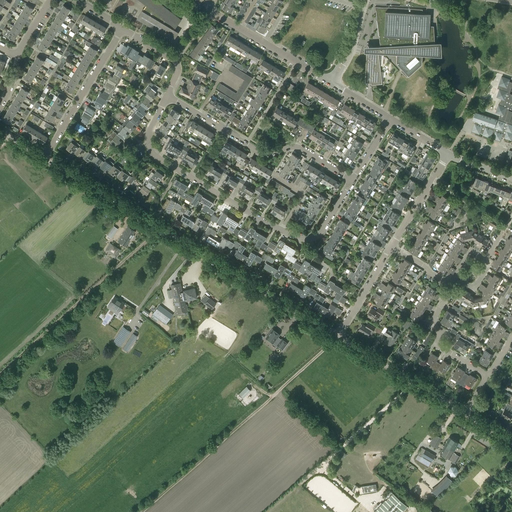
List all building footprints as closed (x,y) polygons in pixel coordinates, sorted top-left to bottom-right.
[(116,14),(124,1),(122,0),(118,0),(111,12),(116,14)] [(180,21),(153,0),(138,0),(146,6),(142,12),(141,11),(137,19),(169,38),(170,39),(171,39),(173,38),(174,38),(175,37),(175,35),(176,34),(175,33),(174,32),(173,31),(173,30),(174,28),(180,21)] [(223,4),(223,5),(221,4),(219,7),(230,14),(234,8),(232,7),(231,7),(223,2),(223,3),(223,4)] [(275,11),(278,6),(271,2),(268,7),(275,11)] [(29,14),(33,9),(26,5),(22,10),(29,14)] [(67,15),(70,10),(63,6),(60,11),(67,15)] [(272,17),(275,11),(268,7),(265,12),(265,13),(272,17)] [(431,55),(431,44),(434,44),(434,42),(433,26),(429,26),(429,14),(421,14),(422,9),(374,7),(379,47),(368,47),(368,51),(366,51),(364,83),(370,83),(371,85),(381,84),(381,82),(382,83),(383,72),(379,72),(379,66),(380,66),(381,55),(377,55),(377,52),(396,53),(395,63),(407,76),(408,76),(421,65),(422,54),(431,55)] [(26,20),(29,14),(22,10),(19,15),(26,20)] [(63,21),(67,15),(60,11),(56,16),(63,21)] [(269,22),(272,17),(265,13),(265,12),(263,11),(261,13),(264,15),(262,18),(269,22)] [(23,25),(26,20),(19,15),(16,20),(23,25)] [(60,26),(63,21),(56,16),(53,21),(60,26)] [(86,26),(90,19),(85,16),(80,23),(86,26)] [(259,16),(256,22),(266,27),(269,22),(262,18),(259,16)] [(91,29),(95,22),(90,19),(86,26),(91,29)] [(20,30),(23,25),(16,20),(13,26),(20,30)] [(57,31),(60,26),(53,21),(50,27),(57,31)] [(96,32),(100,25),(95,22),(91,29),(96,32)] [(262,33),(266,27),(256,22),(252,27),(262,33)] [(20,30),(13,26),(11,25),(9,27),(11,28),(10,31),(17,35),(20,30)] [(102,35),(106,28),(100,25),(96,32),(102,35)] [(215,35),(218,30),(211,25),(208,30),(215,35)] [(54,36),(57,31),(50,27),(47,32),(54,36)] [(211,40),(215,35),(208,30),(204,34),(211,40)] [(13,41),(17,35),(10,31),(6,36),(13,41)] [(51,41),(54,36),(47,32),(44,37),(51,41)] [(207,45),(211,40),(204,34),(201,40),(207,45)] [(230,46),(235,39),(229,36),(225,43),(230,46)] [(48,47),(51,41),(44,37),(40,42),(48,47)] [(235,49),(240,42),(235,39),(230,46),(235,49)] [(204,49),(207,45),(201,40),(197,44),(204,49)] [(44,52),(48,47),(40,42),(37,48),(44,52)] [(93,56),(97,51),(93,49),(95,46),(88,42),(86,45),(89,47),(86,52),(93,56)] [(241,52),(245,45),(240,42),(235,49),(241,52)] [(431,44),(431,55),(441,55),(440,42),(434,42),(434,44),(431,44)] [(200,55),(204,49),(197,44),(193,49),(200,55)] [(133,49),(127,45),(126,47),(123,46),(119,53),(124,56),(125,54),(128,56),(129,56),(133,49)] [(246,56),(250,48),(245,45),(241,52),(246,56)] [(251,59),(256,52),(250,48),(246,56),(251,59)] [(135,63),(140,56),(137,54),(138,52),(133,49),(129,56),(128,56),(127,58),(130,60),(135,63)] [(196,60),(200,55),(193,49),(190,55),(196,60)] [(57,63),(62,55),(57,52),(55,56),(56,56),(55,58),(50,55),(49,58),(57,63)] [(90,62),(93,56),(86,52),(83,57),(90,62)] [(257,62),(261,55),(256,52),(251,59),(257,62)] [(149,58),(144,55),(142,57),(140,56),(135,63),(140,65),(141,63),(145,66),(149,58)] [(40,66),(44,61),(37,57),(33,62),(40,66)] [(87,67),(90,62),(83,57),(80,62),(87,67)] [(55,66),(57,64),(47,58),(45,60),(55,66)] [(152,73),(156,65),(153,64),(154,61),(149,58),(145,66),(148,68),(147,70),(152,73)] [(263,70),(268,63),(263,60),(258,67),(261,69),(259,71),(262,73),(263,70)] [(37,72),(40,66),(33,62),(30,67),(37,72)] [(84,72),(87,67),(80,62),(77,68),(84,72)] [(268,73),(273,66),(268,63),(263,70),(268,73)] [(121,78),(121,77),(123,74),(121,73),(123,69),(116,65),(113,71),(115,72),(114,74),(121,78)] [(166,68),(160,65),(159,67),(156,65),(152,73),(156,75),(159,77),(160,75),(161,76),(166,68)] [(181,88),(179,92),(194,99),(200,85),(199,85),(201,81),(204,83),(206,78),(205,78),(208,71),(197,66),(195,70),(193,73),(194,73),(190,81),(190,80),(187,86),(185,90),(184,89),(181,88)] [(274,77),(278,69),(273,66),(268,73),(274,77)] [(34,77),(37,72),(30,67),(27,73),(34,77)] [(81,77),(84,72),(77,68),(74,73),(81,77)] [(278,82),(279,80),(284,72),(278,69),(274,77),(272,79),(278,82)] [(215,81),(219,75),(213,71),(210,77),(215,81)] [(31,82),(34,77),(27,73),(24,78),(31,82)] [(78,83),(81,77),(74,73),(70,78),(78,83)] [(121,78),(114,74),(112,77),(110,76),(107,81),(116,87),(118,84),(121,78)] [(249,83),(252,79),(244,74),(241,79),(244,81),(244,80),(249,83)] [(511,87),(511,82),(509,81),(509,79),(501,77),(499,85),(501,85),(500,89),(499,89),(497,97),(501,99),(499,104),(498,104),(495,112),(500,114),(498,119),(490,116),(476,111),(473,120),(475,121),(472,131),(480,134),(480,133),(483,134),(482,134),(491,137),(493,137),(493,138),(500,141),(502,136),(505,136),(504,138),(511,140),(511,137),(511,132),(511,94),(509,93),(511,87)] [(74,88),(78,83),(70,78),(67,83),(74,88)] [(111,95),(114,90),(116,87),(107,81),(103,87),(105,88),(104,91),(111,95)] [(310,85),(307,84),(308,83),(307,82),(303,90),(308,94),(312,87),(313,86),(310,84),(310,85)] [(71,93),(74,88),(67,83),(64,89),(71,93)] [(270,89),(263,84),(261,87),(258,86),(257,88),(267,94),(270,89)] [(154,99),(156,97),(153,95),(155,92),(148,87),(145,91),(147,93),(145,95),(151,101),(154,98),(154,99)] [(315,88),(312,87),(308,94),(313,97),(317,90),(318,89),(316,87),(315,88)] [(25,98),(28,92),(21,88),(18,93),(25,98)] [(264,99),(267,94),(257,88),(255,90),(256,91),(255,93),(264,99)] [(320,91),(317,90),(313,97),(311,99),(314,101),(315,98),(318,100),(322,93),(323,92),(321,90),(320,91)] [(111,95),(104,91),(102,94),(100,92),(97,97),(104,102),(106,99),(108,100),(111,95)] [(235,94),(233,92),(230,97),(238,102),(241,97),(236,94),(235,94)] [(22,103),(25,98),(18,93),(15,98),(22,103)] [(261,104),(264,99),(255,93),(254,94),(257,95),(254,100),(253,100),(261,104)] [(325,94),(322,93),(318,100),(323,103),(328,96),(328,95),(326,93),(325,94)] [(138,103),(139,104),(140,104),(146,109),(148,106),(149,107),(151,105),(148,103),(150,100),(151,101),(145,95),(144,96),(143,94),(137,102),(138,103)] [(61,106),(64,101),(57,96),(54,102),(61,106)] [(330,98),(328,96),(323,103),(328,106),(333,99),(333,98),(331,96),(330,98)] [(101,111),(104,107),(102,106),(104,102),(97,97),(94,103),(95,104),(94,107),(101,111)] [(19,108),(22,103),(15,98),(11,104),(19,108)] [(216,101),(211,98),(206,106),(211,109),(216,101)] [(216,112),(221,104),(218,103),(220,100),(218,98),(216,101),(211,109),(216,112)] [(257,110),(261,104),(253,100),(254,100),(251,98),(248,103),(250,105),(257,110)] [(335,101),(333,99),(328,106),(334,109),(338,101),(336,99),(335,101)] [(44,110),(46,108),(40,105),(40,104),(41,101),(38,100),(35,105),(44,110)] [(58,111),(61,106),(54,102),(50,107),(58,111)] [(138,103),(135,108),(137,109),(135,112),(141,117),(144,115),(146,113),(143,111),(145,109),(146,109),(140,104),(139,104),(138,103)] [(16,113),(19,108),(11,104),(8,109),(16,113)] [(222,115),(226,108),(221,104),(216,112),(222,115)] [(349,107),(347,106),(344,104),(342,107),(340,106),(336,111),(336,112),(338,114),(343,117),(344,115),(348,108),(349,109),(349,107)] [(101,111),(94,107),(90,105),(89,108),(87,107),(84,112),(91,116),(93,117),(95,114),(97,109),(101,111)] [(254,115),(257,110),(250,105),(247,110),(254,115)] [(55,117),(58,111),(50,107),(47,112),(55,117)] [(277,118),(282,111),(276,107),(272,115),(277,118)] [(227,118),(232,111),(226,108),(222,115),(227,118)] [(351,110),(349,109),(348,108),(344,115),(349,118),(354,111),(354,112),(354,110),(352,109),(351,110)] [(12,119),(16,113),(8,109),(5,114),(12,119)] [(175,119),(178,114),(171,109),(169,114),(175,119)] [(251,120),(254,115),(247,110),(244,115),(251,120)] [(135,112),(134,111),(130,115),(127,118),(134,124),(136,126),(139,123),(139,124),(141,121),(139,120),(141,117),(141,118),(141,117),(135,112)] [(282,121),(287,114),(282,111),(277,118),(282,121)] [(356,113),(354,112),(354,111),(349,118),(354,121),(359,113),(357,112),(356,113)] [(51,122),(55,117),(47,112),(44,118),(51,122)] [(81,121),(88,125),(91,121),(93,117),(91,116),(84,112),(80,117),(82,119),(81,121)] [(362,116),(359,115),(360,114),(359,113),(354,121),(355,122),(353,125),(355,126),(357,123),(360,124),(364,118),(365,117),(362,115),(362,116)] [(9,124),(12,119),(5,114),(2,119),(9,124)] [(172,124),(175,119),(169,114),(165,120),(172,124)] [(288,125),(292,117),(287,114),(282,121),(288,125)] [(248,125),(240,121),(234,116),(233,116),(231,115),(228,120),(230,122),(231,121),(238,125),(237,126),(244,131),(248,125)] [(248,125),(251,120),(244,115),(240,121),(248,125)] [(293,128),(295,124),(297,120),(292,117),(288,125),(293,128)] [(132,130),(134,128),(132,126),(134,124),(127,118),(121,125),(129,132),(132,130)] [(367,119),(364,118),(360,124),(360,125),(358,127),(361,128),(362,126),(365,128),(370,120),(367,118),(367,119)] [(365,128),(364,130),(369,133),(375,123),(373,121),(370,119),(370,120),(365,128)] [(169,129),(172,124),(165,120),(162,125),(169,129)] [(88,125),(81,121),(79,124),(77,123),(74,128),(81,132),(83,134),(85,130),(88,125)] [(197,125),(192,122),(191,123),(190,122),(189,122),(188,123),(187,123),(182,132),(185,134),(186,131),(187,132),(188,131),(189,131),(190,130),(193,132),(197,125)] [(27,135),(31,128),(26,124),(21,132),(27,135)] [(121,126),(120,125),(116,130),(119,131),(116,134),(123,139),(125,136),(126,137),(127,135),(125,133),(127,131),(129,133),(129,132),(121,125),(121,126)] [(166,134),(169,129),(162,125),(159,130),(166,134)] [(198,135),(202,128),(197,125),(193,132),(198,135)] [(314,128),(312,126),(308,132),(311,133),(308,137),(311,139),(312,137),(314,139),(318,133),(313,129),(314,128)] [(32,138),(36,131),(31,128),(27,135),(32,138)] [(203,138),(207,131),(202,128),(198,135),(203,138)] [(318,144),(325,133),(320,130),(318,133),(314,139),(316,140),(315,142),(318,144)] [(37,141),(42,134),(36,131),(32,138),(37,141)] [(210,144),(213,139),(210,137),(212,134),(207,131),(203,138),(208,141),(207,142),(210,144)] [(116,134),(113,132),(107,140),(116,147),(119,143),(119,144),(121,142),(118,140),(120,137),(123,139),(116,134)] [(324,145),(325,145),(330,136),(325,133),(318,144),(321,145),(322,144),(324,145)] [(393,134),(388,141),(394,145),(398,138),(398,137),(396,136),(396,135),(393,133),(393,134)] [(43,144),(47,137),(42,134),(37,141),(43,144)] [(349,143),(351,144),(359,149),(362,144),(360,143),(362,140),(354,135),(349,143)] [(330,136),(325,145),(327,146),(326,148),(329,150),(330,148),(332,149),(338,141),(330,136)] [(171,154),(176,146),(173,144),(174,142),(173,141),(170,138),(168,141),(166,143),(169,145),(165,151),(171,154)] [(400,140),(398,138),(394,145),(399,148),(403,140),(401,139),(400,140)] [(72,150),(74,152),(79,146),(80,146),(71,139),(69,141),(70,142),(65,148),(68,151),(70,153),(72,150)] [(399,148),(397,150),(403,153),(409,143),(408,143),(406,142),(407,141),(404,140),(403,140),(399,148)] [(223,145),(221,144),(218,149),(226,154),(227,152),(231,145),(230,144),(229,143),(228,143),(225,142),(223,145)] [(409,143),(403,153),(410,158),(414,151),(412,149),(413,147),(411,145),(412,145),(409,143)] [(358,152),(360,150),(359,149),(351,144),(348,149),(356,154),(357,152),(358,152)] [(232,155),(236,148),(231,145),(227,152),(232,155)] [(82,149),(79,146),(74,152),(75,152),(74,153),(77,155),(76,156),(78,158),(80,155),(83,157),(87,151),(88,150),(84,147),(82,149)] [(182,153),(185,148),(183,146),(181,149),(176,146),(171,154),(172,155),(171,156),(175,158),(175,157),(176,158),(180,151),(182,153)] [(187,164),(192,155),(186,152),(188,149),(185,148),(182,153),(185,154),(181,161),(187,164)] [(237,158),(241,151),(236,148),(232,155),(237,158)] [(356,154),(348,149),(346,148),(343,153),(342,152),(342,153),(353,159),(354,157),(355,158),(357,155),(356,154)] [(96,156),(97,155),(92,151),(89,149),(88,150),(87,151),(83,157),(82,158),(85,160),(85,161),(87,162),(89,160),(91,162),(96,156)] [(243,165),(246,160),(244,159),(246,155),(241,151),(237,158),(236,160),(241,163),(241,164),(243,165)] [(353,160),(353,159),(342,153),(341,155),(344,157),(342,160),(340,159),(338,161),(346,166),(347,163),(350,165),(351,162),(352,163),(353,160)] [(295,163),(298,158),(291,154),(288,159),(295,163)] [(433,162),(435,159),(434,159),(426,154),(424,158),(423,159),(431,164),(432,162),(433,162)] [(197,159),(192,155),(187,164),(192,167),(196,161),(199,162),(202,157),(199,156),(197,159)] [(99,158),(96,156),(91,162),(94,165),(93,165),(95,167),(97,164),(100,166),(104,161),(105,160),(101,156),(99,158)] [(390,162),(382,157),(380,159),(378,158),(377,160),(378,161),(376,164),(383,168),(383,167),(385,169),(390,162)] [(430,168),(432,165),(431,164),(423,159),(424,158),(421,157),(418,162),(420,164),(428,169),(429,167),(430,168)] [(256,162),(251,159),(249,162),(246,160),(243,165),(246,167),(246,166),(252,169),(256,162)] [(292,168),(295,163),(288,159),(285,164),(292,168)] [(107,163),(104,161),(100,166),(99,167),(102,169),(102,170),(104,172),(106,169),(108,171),(113,165),(114,164),(109,161),(107,163)] [(211,178),(216,169),(211,166),(212,163),(210,161),(207,166),(209,168),(206,174),(211,178)] [(257,172),(261,165),(256,162),(252,169),(257,172)] [(376,164),(375,163),(373,166),(375,166),(373,169),(380,173),(383,168),(376,164)] [(289,174),(292,168),(285,164),(282,170),(289,174)] [(310,175),(314,168),(308,164),(304,171),(310,175)] [(428,169),(420,164),(417,169),(425,174),(426,172),(425,171),(427,169),(428,169)] [(116,167),(113,165),(108,171),(108,172),(111,174),(110,175),(112,176),(114,174),(116,176),(117,176),(121,170),(122,169),(118,165),(116,167)] [(262,175),(266,168),(261,165),(257,172),(262,175)] [(267,184),(270,179),(268,177),(271,171),(266,168),(262,175),(267,178),(265,183),(267,184)] [(315,178),(319,171),(314,168),(310,175),(315,178)] [(372,171),(370,174),(377,178),(379,179),(382,174),(380,173),(373,169),(372,168),(370,171),(372,171)] [(423,177),(424,178),(426,174),(425,174),(417,169),(415,168),(412,173),(410,172),(409,175),(417,180),(419,177),(422,179),(423,177)] [(221,173),(216,169),(211,178),(217,181),(220,174),(223,176),(226,171),(223,170),(221,173)] [(124,172),(121,170),(117,176),(116,176),(116,177),(119,179),(119,180),(121,181),(123,179),(125,181),(126,180),(128,182),(127,182),(128,182),(131,177),(129,176),(130,174),(126,170),(124,172)] [(286,179),(289,174),(282,170),(279,175),(286,179)] [(162,176),(156,171),(153,174),(151,172),(148,176),(150,178),(155,182),(157,179),(159,181),(161,179),(160,179),(162,176)] [(227,187),(232,179),(226,175),(228,172),(226,171),(223,176),(225,177),(222,184),(227,187)] [(319,171),(315,178),(314,179),(319,183),(320,181),(324,174),(319,171)] [(370,174),(369,173),(367,176),(367,175),(365,178),(366,179),(366,178),(374,183),(377,178),(370,174)] [(325,184),(329,177),(324,174),(320,181),(325,184)] [(417,184),(415,183),(417,180),(409,175),(407,177),(409,179),(406,184),(414,188),(415,187),(414,186),(416,183),(417,184)] [(242,179),(237,176),(236,178),(233,177),(232,179),(227,187),(233,190),(236,184),(239,185),(243,179),(242,179)] [(330,187),(334,180),(329,177),(325,184),(330,187)] [(476,179),(472,177),(469,186),(473,188),(473,187),(478,189),(481,180),(476,178),(476,179)] [(150,178),(147,181),(145,180),(142,184),(149,189),(151,187),(154,189),(155,187),(154,186),(157,183),(155,182),(150,178)] [(376,184),(374,183),(366,178),(366,179),(364,181),(365,182),(364,184),(370,188),(373,190),(376,184)] [(243,196),(248,188),(242,185),(244,182),(245,181),(243,179),(239,185),(241,187),(238,193),(243,196)] [(187,186),(176,180),(174,184),(173,185),(174,185),(180,188),(176,194),(184,199),(187,195),(183,192),(184,191),(185,191),(187,186)] [(335,190),(339,183),(334,180),(330,187),(335,190)] [(483,190),(486,182),(481,180),(478,189),(483,190)] [(488,192),(488,191),(491,184),(486,182),(483,190),(488,192)] [(149,189),(142,184),(143,185),(141,188),(139,186),(135,191),(142,196),(144,194),(146,196),(148,194),(147,193),(149,190),(149,189)] [(372,190),(370,189),(370,188),(364,184),(363,184),(361,186),(360,185),(359,188),(359,189),(362,191),(361,193),(369,198),(370,196),(369,195),(372,190)] [(414,189),(414,188),(406,184),(403,189),(400,188),(399,190),(407,195),(408,193),(410,194),(412,192),(411,191),(412,189),(414,189)] [(260,205),(265,196),(262,195),(263,192),(263,191),(261,190),(261,189),(263,186),(261,185),(259,188),(256,194),(258,195),(254,201),(260,205)] [(256,194),(259,188),(256,187),(253,191),(248,188),(243,196),(249,199),(253,192),(256,194)] [(407,199),(405,198),(407,195),(399,190),(394,198),(397,199),(396,199),(404,204),(405,202),(404,202),(406,199),(407,200),(407,199)] [(198,202),(201,196),(202,195),(197,192),(193,198),(187,195),(184,199),(191,203),(190,204),(191,204),(192,204),(195,206),(198,202)] [(272,203),(275,198),(277,193),(275,192),(272,196),(270,199),(265,196),(260,205),(265,208),(269,201),(272,203)] [(369,198),(361,193),(359,196),(357,195),(354,200),(362,204),(365,200),(367,201),(369,198)] [(324,204),(325,201),(324,201),(326,198),(319,194),(316,199),(324,204)] [(449,200),(442,195),(440,198),(438,197),(437,200),(446,205),(449,200)] [(211,217),(212,215),(214,212),(209,208),(209,207),(210,208),(212,203),(201,196),(198,202),(199,202),(199,201),(205,205),(201,211),(206,213),(211,217)] [(179,211),(182,206),(175,202),(174,201),(174,202),(171,200),(170,200),(167,198),(162,206),(165,208),(164,210),(169,213),(173,207),(179,211)] [(275,216),(280,207),(277,205),(278,203),(276,202),(277,199),(275,198),(272,203),(274,204),(269,212),(275,216)] [(316,199),(314,198),(311,202),(313,204),(320,208),(321,208),(321,207),(321,206),(323,203),(324,204),(316,199)] [(404,205),(404,204),(396,199),(393,205),(391,203),(389,206),(397,211),(399,209),(401,210),(402,208),(401,207),(403,204),(404,205)] [(362,204),(354,200),(352,202),(350,205),(351,205),(359,210),(362,204)] [(443,210),(446,205),(437,200),(436,202),(437,203),(435,205),(443,210)] [(317,213),(318,212),(318,211),(320,208),(313,204),(309,209),(317,213)] [(359,210),(351,205),(349,207),(347,210),(355,215),(359,210)] [(443,210),(435,205),(433,208),(432,208),(431,210),(440,215),(443,210)] [(190,211),(182,206),(179,211),(180,211),(184,214),(183,216),(180,220),(191,227),(192,227),(195,222),(194,222),(194,221),(193,222),(187,218),(191,212),(193,210),(191,208),(190,211)] [(388,209),(385,214),(396,220),(397,219),(399,216),(396,214),(397,211),(389,206),(388,209)] [(286,210),(280,207),(275,216),(280,219),(284,212),(287,214),(290,209),(287,207),(286,210)] [(313,218),(316,213),(317,213),(309,209),(306,214),(313,218)] [(345,216),(344,218),(353,224),(358,216),(355,215),(347,210),(344,215),(345,216)] [(437,221),(440,215),(431,210),(429,212),(431,213),(429,216),(437,221)] [(223,222),(227,216),(227,215),(222,212),(219,219),(212,215),(211,217),(209,219),(216,223),(216,224),(217,225),(217,224),(221,226),(223,222)] [(310,224),(313,218),(306,214),(303,220),(310,224)] [(396,220),(385,214),(382,220),(382,221),(381,222),(389,227),(390,225),(392,226),(394,224),(393,223),(394,220),(395,221),(396,220)] [(230,224),(227,230),(226,231),(227,231),(237,237),(239,235),(237,234),(239,231),(234,228),(235,227),(238,223),(227,216),(223,222),(224,222),(225,221),(230,224)] [(201,219),(197,217),(194,222),(195,222),(192,227),(191,227),(191,228),(195,231),(199,224),(206,228),(208,224),(202,220),(202,219),(201,219)] [(353,224),(344,218),(342,221),(340,220),(339,222),(340,223),(338,226),(345,230),(348,224),(351,226),(353,224)] [(435,225),(428,220),(426,223),(425,223),(423,225),(432,230),(435,225)] [(389,231),(387,230),(389,227),(381,222),(379,225),(381,226),(378,231),(386,236),(387,234),(386,234),(388,231),(389,231)] [(338,226),(337,225),(335,228),(337,228),(335,231),(342,235),(345,230),(338,226)] [(429,235),(432,230),(423,225),(422,227),(423,228),(421,231),(429,235)] [(111,238),(118,229),(114,226),(107,235),(111,238)] [(132,239),(133,236),(133,235),(135,231),(127,227),(118,241),(125,246),(130,239),(132,239)] [(217,233),(217,232),(215,231),(212,230),(208,227),(205,233),(209,235),(208,236),(206,240),(216,247),(220,242),(219,241),(218,242),(213,238),(217,233)] [(252,236),(255,231),(255,230),(250,227),(246,233),(240,229),(239,231),(237,234),(249,241),(252,236)] [(342,235),(335,231),(334,230),(332,233),(334,233),(332,236),(339,240),(342,235)] [(386,236),(378,231),(376,230),(373,235),(371,238),(379,242),(381,240),(383,242),(384,239),(383,239),(385,236),(386,237),(386,236)] [(463,243),(463,242),(464,240),(468,239),(466,232),(467,232),(467,230),(465,230),(465,233),(460,234),(457,239),(463,243)] [(263,242),(266,238),(255,231),(252,236),(258,239),(254,246),(265,252),(268,247),(267,246),(266,247),(262,244),(263,242)] [(429,235),(421,231),(420,234),(418,233),(417,235),(426,241),(429,235)] [(477,234),(473,231),(467,232),(466,232),(468,239),(471,238),(474,240),(477,234)] [(483,236),(478,233),(477,234),(474,240),(473,241),(476,243),(475,244),(477,246),(483,236)] [(332,236),(331,235),(329,238),(330,238),(329,241),(336,245),(339,240),(332,236)] [(423,246),(426,241),(417,235),(416,237),(417,238),(415,241),(423,246)] [(483,247),(488,240),(483,236),(477,246),(480,247),(480,246),(483,247)] [(226,239),(222,237),(220,242),(216,247),(221,250),(225,245),(231,248),(233,246),(234,244),(233,243),(227,240),(227,239),(226,238),(226,239)] [(380,247),(378,245),(379,242),(371,238),(366,245),(377,252),(378,250),(377,249),(378,246),(380,247)] [(463,243),(457,239),(456,238),(453,243),(462,249),(463,247),(462,246),(464,243),(463,242),(463,243)] [(281,248),(284,243),(280,240),(276,246),(269,242),(267,246),(268,247),(278,253),(281,248)] [(332,250),(333,250),(336,245),(329,241),(328,240),(326,243),(327,244),(326,246),(332,250)] [(241,253),(245,247),(235,241),(233,243),(234,244),(233,246),(238,248),(236,250),(233,255),(245,262),(247,257),(241,253)] [(423,246),(415,241),(414,244),(412,243),(411,245),(420,251),(423,246)] [(115,257),(120,250),(110,243),(105,251),(115,257)] [(292,255),(295,250),(284,243),(281,248),(288,252),(284,258),(293,264),(294,262),(295,262),(296,260),(291,256),(292,255)] [(461,251),(462,249),(453,243),(450,248),(458,253),(460,251),(461,251)] [(377,252),(366,245),(362,253),(370,258),(371,256),(373,257),(375,255),(374,254),(375,251),(376,252),(377,252)] [(417,256),(420,251),(411,245),(410,248),(411,248),(409,251),(417,256)] [(326,246),(324,246),(323,248),(324,249),(322,251),(321,251),(326,254),(324,256),(332,261),(333,258),(332,257),(335,251),(333,250),(332,250),(326,246)] [(511,252),(504,247),(502,249),(501,249),(499,251),(509,257),(511,252)] [(456,259),(457,257),(456,256),(458,253),(450,248),(447,254),(456,259)] [(505,262),(509,257),(499,251),(498,253),(499,254),(498,257),(505,262)] [(261,258),(251,252),(247,257),(245,262),(244,262),(249,265),(253,259),(259,263),(262,258),(261,258)] [(271,266),(274,260),(264,253),(261,258),(262,258),(267,261),(266,263),(263,268),(274,275),(277,270),(271,266)] [(371,263),(368,261),(370,258),(362,253),(360,256),(363,258),(360,263),(368,268),(369,266),(368,265),(370,262),(371,263)] [(454,262),(456,259),(447,254),(444,259),(452,263),(453,261),(454,262)] [(505,262),(498,257),(496,260),(495,259),(493,261),(502,267),(505,262)] [(412,264),(404,259),(402,262),(401,262),(400,264),(409,269),(412,264)] [(450,269),(451,267),(450,267),(452,263),(444,259),(441,264),(450,269)] [(306,268),(309,264),(309,263),(305,260),(301,266),(295,262),(294,262),(293,264),(292,266),(303,274),(306,269),(306,268)] [(499,272),(502,267),(493,261),(492,263),(493,264),(491,267),(499,272)] [(368,268),(360,263),(357,268),(365,273),(366,271),(365,270),(366,268),(368,268)] [(290,274),(292,271),(280,264),(277,270),(274,275),(274,276),(278,278),(282,272),(288,276),(289,276),(290,274)] [(317,275),(319,270),(309,264),(306,268),(306,269),(312,272),(308,278),(318,284),(319,282),(321,280),(315,277),(316,275),(317,275)] [(406,274),(409,269),(400,264),(398,266),(399,267),(398,270),(406,274)] [(448,272),(450,269),(441,264),(437,269),(445,274),(447,271),(448,272)] [(365,273),(357,268),(354,273),(353,273),(362,278),(363,276),(362,275),(363,273),(364,273),(365,273)] [(406,274),(398,270),(396,273),(395,272),(394,274),(402,280),(406,274)] [(360,282),(362,279),(361,278),(362,278),(353,273),(354,273),(352,272),(348,277),(347,280),(355,285),(356,282),(358,284),(360,281),(360,282)] [(299,280),(290,274),(289,276),(288,276),(287,278),(292,282),(291,283),(288,288),(299,294),(299,295),(302,290),(296,286),(299,280)] [(399,285),(402,280),(394,274),(392,276),(393,277),(392,280),(399,285)] [(501,279),(494,274),(492,277),(490,276),(489,278),(499,284),(501,279)] [(495,289),(499,284),(489,278),(488,281),(489,282),(487,284),(495,289)] [(331,288),(334,284),(334,283),(329,280),(325,286),(319,282),(318,284),(316,287),(328,294),(331,288)] [(170,286),(173,298),(183,295),(182,292),(180,283),(170,286)] [(396,288),(388,283),(386,286),(385,285),(384,287),(393,293),(395,290),(399,293),(401,294),(403,291),(396,286),(396,288)] [(342,295),(345,290),(334,284),(331,288),(337,292),(334,298),(344,304),(346,300),(341,296),(342,295)] [(495,289),(487,284),(485,287),(484,287),(483,288),(492,294),(495,289)] [(315,293),(316,291),(305,285),(302,290),(299,295),(299,294),(298,295),(303,298),(306,292),(313,296),(313,295),(313,296),(315,292),(315,293)] [(434,296),(435,294),(434,293),(435,290),(428,286),(425,291),(434,296)] [(390,298),(393,293),(384,287),(382,290),(383,290),(382,293),(390,298)] [(184,291),(182,292),(183,295),(184,301),(196,298),(194,288),(184,291)] [(489,300),(492,294),(483,288),(481,291),(483,292),(481,295),(482,296),(488,299),(489,300)] [(432,299),(434,296),(425,291),(421,296),(429,300),(431,298),(432,299)] [(465,293),(462,291),(457,299),(462,302),(468,293),(466,291),(465,293)] [(324,299),(315,293),(315,292),(313,296),(313,295),(313,296),(312,297),(317,300),(316,302),(313,306),(324,313),(325,313),(327,309),(321,305),(324,299)] [(390,298),(382,293),(380,296),(379,295),(377,298),(387,303),(390,298)] [(471,299),(472,297),(470,295),(470,294),(468,293),(462,302),(467,305),(471,298),(471,299)] [(183,295),(173,298),(177,314),(187,312),(184,301),(183,295)] [(427,306),(429,304),(427,304),(429,300),(421,296),(418,301),(427,306)] [(478,308),(481,307),(480,305),(485,304),(488,299),(482,296),(481,298),(478,299),(479,306),(478,306),(478,308)] [(117,314),(119,312),(124,304),(114,297),(107,307),(117,314)] [(208,297),(204,302),(211,307),(215,302),(208,297)] [(383,309),(387,303),(377,298),(376,300),(377,301),(375,304),(383,309)] [(473,300),(471,299),(471,298),(467,305),(467,306),(468,308),(469,308),(470,306),(473,307),(478,306),(479,306),(478,299),(473,300)] [(426,309),(427,306),(418,301),(415,306),(423,311),(424,308),(426,309)] [(339,315),(342,310),(330,303),(327,309),(325,313),(324,313),(324,314),(329,317),(332,311),(339,315)] [(160,306),(153,315),(165,325),(171,317),(168,314),(169,313),(160,306)] [(421,317),(422,315),(421,314),(423,311),(415,306),(412,311),(421,317)] [(384,312),(378,309),(376,312),(371,309),(368,315),(376,320),(377,319),(380,321),(382,316),(384,312)] [(420,319),(421,317),(412,311),(409,316),(417,321),(418,318),(420,319)] [(456,319),(457,317),(447,311),(444,316),(451,321),(453,317),(456,319)] [(449,327),(453,322),(451,321),(444,316),(440,322),(449,327)] [(407,329),(411,322),(406,319),(402,326),(407,329)] [(504,334),(505,331),(504,331),(505,328),(498,323),(495,328),(504,334)] [(374,328),(367,324),(365,327),(362,325),(357,331),(366,337),(370,331),(371,333),(374,328)] [(121,347),(131,331),(123,326),(113,342),(121,347)] [(502,336),(504,334),(495,328),(492,333),(499,338),(501,336),(502,336)] [(391,331),(387,329),(383,334),(388,337),(385,341),(392,345),(398,335),(391,331)] [(280,341),(277,338),(279,335),(272,330),(265,338),(276,347),(277,346),(282,350),(287,344),(281,339),(280,341)] [(127,351),(137,336),(133,333),(123,348),(127,351)] [(498,344),(499,342),(498,341),(499,338),(492,333),(489,338),(498,344)] [(459,350),(463,342),(458,339),(460,335),(457,334),(454,339),(457,341),(453,346),(459,350)] [(411,350),(416,343),(407,337),(403,344),(411,350)] [(496,347),(498,344),(489,338),(485,344),(493,349),(495,346),(496,347)] [(471,349),(474,344),(475,342),(471,339),(468,345),(463,342),(459,350),(464,353),(468,347),(471,349)] [(411,350),(403,344),(399,349),(396,353),(406,360),(409,355),(408,355),(411,350)] [(475,354),(476,352),(472,349),(468,356),(471,358),(475,353),(475,354)] [(489,360),(492,355),(485,350),(482,355),(489,360)] [(434,371),(438,363),(436,362),(438,358),(431,354),(426,362),(431,365),(429,368),(434,371)] [(486,366),(489,360),(482,355),(478,361),(486,366)] [(445,374),(450,365),(443,361),(441,365),(438,363),(434,371),(438,373),(440,370),(445,374)] [(459,386),(460,384),(466,375),(464,373),(464,372),(457,368),(451,378),(456,382),(455,383),(459,386)] [(469,376),(466,375),(460,384),(465,387),(466,385),(471,388),(476,379),(470,375),(469,376)] [(242,399),(250,391),(246,387),(238,394),(242,399)] [(509,421),(511,416),(511,413),(511,414),(511,413),(511,410),(506,406),(503,405),(500,409),(503,411),(500,416),(509,421)] [(436,448),(442,438),(435,435),(429,444),(436,448)] [(453,451),(456,447),(458,443),(449,437),(444,446),(453,451)] [(449,459),(453,451),(444,446),(439,453),(449,459)] [(429,466),(435,456),(421,448),(415,458),(429,466)] [(456,464),(460,456),(455,454),(451,461),(456,464)] [(455,475),(458,471),(455,467),(450,467),(448,471),(450,475),(451,475),(455,475)] [(439,496),(453,481),(446,475),(432,490),(439,496)] [(401,511),(407,507),(392,493),(374,511),(401,511)]
